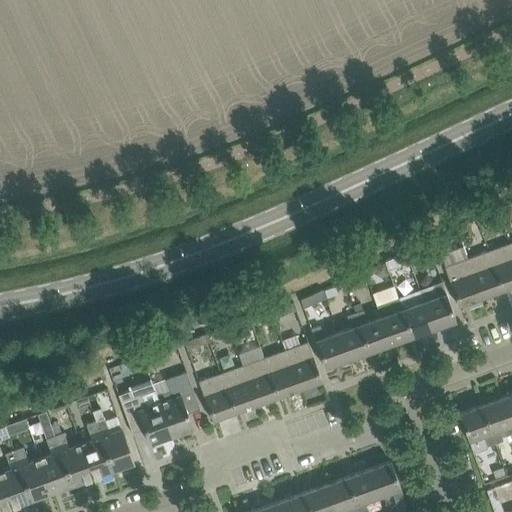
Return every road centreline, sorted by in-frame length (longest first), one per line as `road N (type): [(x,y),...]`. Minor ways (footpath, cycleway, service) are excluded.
road 1 (tertiary): [(511,117),(152,269),(0,307)]
road 2 (residential): [(175,494),(206,483),(232,451),(262,440),(306,451),(416,413)]
road 3 (residential): [(416,413),(423,385),(511,352)]
